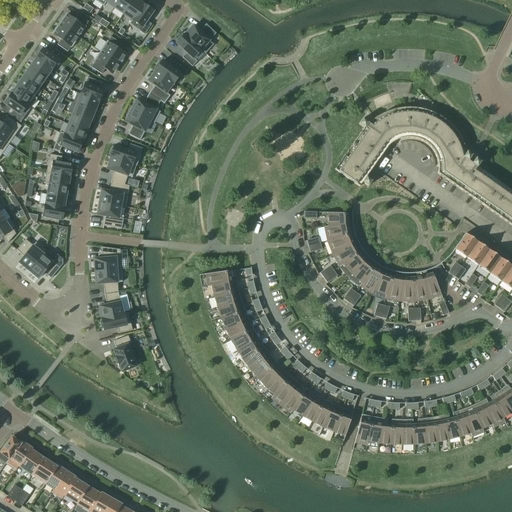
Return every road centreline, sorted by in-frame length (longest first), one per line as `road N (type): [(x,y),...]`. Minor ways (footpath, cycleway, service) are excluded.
road 1 (residential): [(509,328),(482,311),(433,331),(368,326),(313,283),(283,220),(264,227),(259,270),(289,339),(322,369),(364,389),(434,391),(481,373),(511,346)]
road 2 (residential): [(0,269),(42,305),(74,292),(97,150),(174,16),(169,0)]
road 3 (residential): [(181,511),(17,413)]
road 4 (residential): [(511,245),(385,156)]
road 5 (residential): [(486,86),(418,66),(338,81)]
